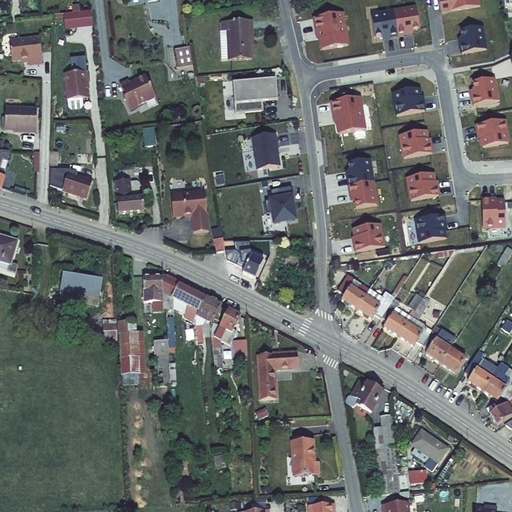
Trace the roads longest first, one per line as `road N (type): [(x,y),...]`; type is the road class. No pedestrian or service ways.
road 1 (tertiary): [(326,340),(165,258),(0,203)]
road 2 (residential): [(301,77),(438,54),(461,182),(511,179)]
road 3 (residential): [(301,77),(326,340)]
road 4 (tertiary): [(511,457),(326,340)]
road 5 (residential): [(357,511),(326,340)]
road 6 (unknown): [(36,214),(52,63)]
